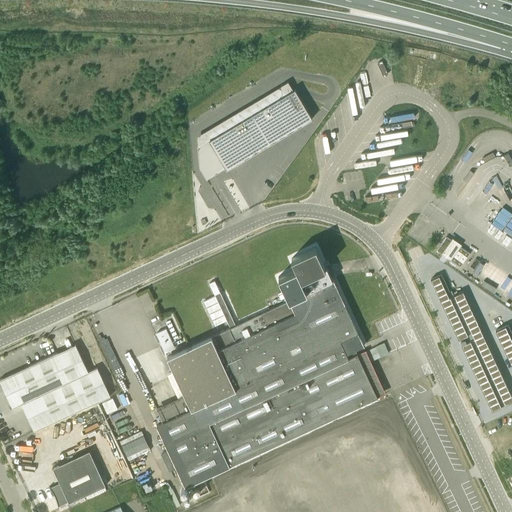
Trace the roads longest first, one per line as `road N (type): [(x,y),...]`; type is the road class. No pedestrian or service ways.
road 1 (unclassified): [(317,211),(330,173),(380,101),(418,97),(444,119),(448,139),(377,245)]
road 2 (unclassified): [(317,211),(262,218),(0,341)]
road 3 (unclassified): [(505,511),(377,245)]
road 4 (trunk): [(223,0),(502,42)]
road 5 (trunk): [(338,0),(502,42)]
